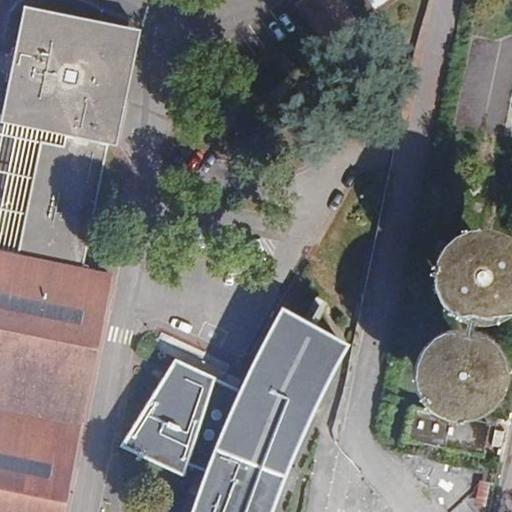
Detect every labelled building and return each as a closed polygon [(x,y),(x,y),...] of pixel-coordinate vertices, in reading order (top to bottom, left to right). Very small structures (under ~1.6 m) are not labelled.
[(333,54),(362,34),(338,0),(304,0),(298,5),(333,54)] [(17,256),(0,252),(0,511),(60,511),(109,275),(81,269),(107,144),(114,145),(138,31),(24,8),(0,122),(66,135),(63,147),(40,142),(17,256)] [(476,253),(473,253),(470,253),(460,257),(453,263),(452,266),(449,272),(448,278),(448,282),(450,288),(453,294),(460,300),(463,302),(469,304),(479,304),(485,302),(488,301),(495,294),(497,291),(499,285),(500,276),(498,269),(497,266),(493,261),(491,259),(485,255),(482,254),(476,253)] [(267,511),(286,462),(311,406),(342,347),(280,312),(237,395),(216,385),(218,380),(174,360),(120,446),(182,476),(188,465),(206,472),(193,511),(267,511)] [(459,351),(453,350),(449,351),(443,352),(440,354),(438,356),(433,361),(429,370),(428,379),(430,386),(431,389),(435,394),(437,396),(443,400),(449,402),(455,403),(459,402),(465,400),(468,399),(475,392),(479,383),(480,373),(479,367),(477,364),(475,361),(471,356),(466,353),(462,351),(459,351)] [(488,423),(411,408),(404,440),(482,455),(488,423)] [(492,446),(500,448),(504,432),(495,430),(492,446)]
